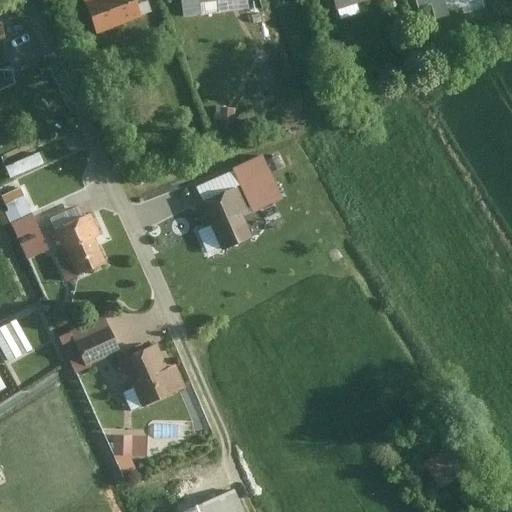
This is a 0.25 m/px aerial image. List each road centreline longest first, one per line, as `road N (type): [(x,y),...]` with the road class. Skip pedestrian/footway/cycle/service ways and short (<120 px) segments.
road 1 (residential): [(171,321),(30,0)]
road 2 (unknown): [(230,426),(171,321)]
